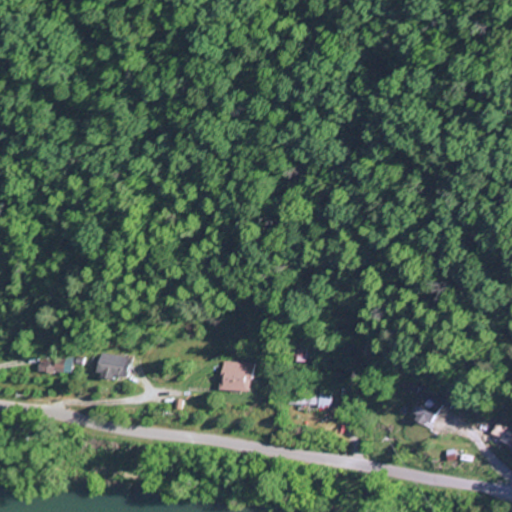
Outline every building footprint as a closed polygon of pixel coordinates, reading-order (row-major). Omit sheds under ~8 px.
[(111,380),(111,378),(123,380),(126,360),(95,354),(91,377),(111,380)] [(69,375),(69,361),(36,360),(35,374),(69,375)] [(216,392),(247,393),(248,364),(217,364),(216,392)] [(289,406),(325,410),(327,393),(313,392),(312,400),(290,398),(289,406)] [(413,418),(410,422),(423,429),(436,406),(416,394),(405,413),(413,418)] [(511,453),(511,435),(501,430),(495,443),(508,449),(507,451),(511,453)]
